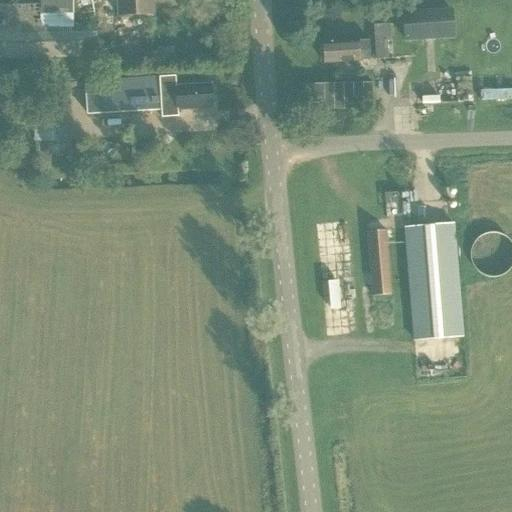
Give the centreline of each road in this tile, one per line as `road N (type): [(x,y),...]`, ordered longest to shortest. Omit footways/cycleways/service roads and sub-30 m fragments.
road 1 (tertiary): [(311,511),(271,153)]
road 2 (unclassified): [(511,139),(271,153)]
road 3 (tertiary): [(271,153),(264,0)]
